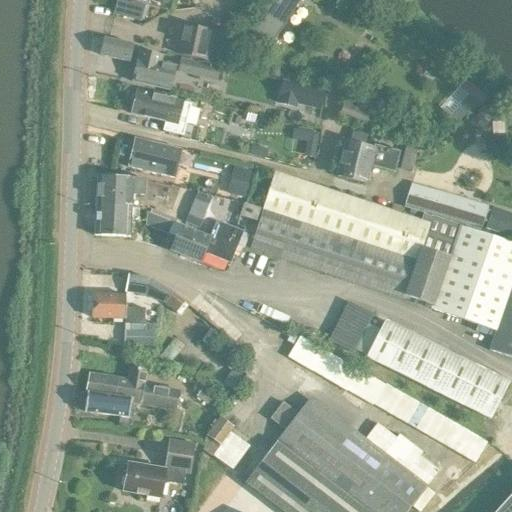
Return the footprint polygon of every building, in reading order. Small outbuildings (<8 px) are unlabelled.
[(113,13),(113,15),(114,15),(140,22),(144,5),(147,6),(163,10),(170,12),(172,0),(116,0),(114,9),(113,13)] [(269,0),(250,29),(272,44),(300,0),(315,0),(269,0)] [(219,27),(232,31),(239,19),(222,15),(219,27)] [(176,53),(206,60),(212,34),(182,27),(176,53)] [(132,45),(104,39),(101,57),(129,63),(132,45)] [(162,56),(141,51),(139,58),(138,58),(132,83),(170,92),(176,67),(160,63),(162,56)] [(197,64),(181,60),(178,72),(194,76),(197,64)] [(469,94),(449,117),(457,124),(467,113),(476,108),(480,104),(491,91),(469,72),(458,84),(460,86),(469,94)] [(168,123),(179,125),(185,103),(174,101),(174,100),(136,90),(130,115),(168,124),(168,123)] [(338,118),(365,128),(372,110),(345,100),(338,118)] [(197,117),(245,130),(252,131),(255,118),(201,104),(197,117)] [(485,156),(507,155),(506,133),(485,134),(485,156)] [(134,139),(127,168),(175,179),(182,151),(134,139)] [(394,172),(399,153),(375,147),(374,149),(345,142),(336,176),(366,184),(371,166),(394,172)] [(244,198),(251,172),(234,168),(227,194),(244,198)] [(511,244),(432,217),(431,218),(423,215),(421,221),(275,173),(250,249),(404,300),(405,296),(432,306),(431,308),(496,332),(489,349),(511,357),(511,244)] [(97,178),(96,207),(132,209),(132,196),(144,197),(145,180),(97,178)] [(404,208),(481,230),(488,206),(411,184),(404,208)] [(243,203),(239,216),(256,222),(260,209),(243,203)] [(131,238),(132,209),(96,207),(95,236),(131,238)] [(191,207),(186,222),(201,228),(206,213),(191,207)] [(511,238),(511,214),(492,208),(485,229),(511,238)] [(200,263),(204,253),(230,263),(242,233),(216,223),(210,239),(181,227),(171,251),(200,263)] [(176,315),(185,304),(172,294),(148,279),(127,275),(125,292),(145,296),(165,305),(176,315)] [(92,318),(124,320),(124,324),(144,326),(145,309),(125,308),(125,297),(93,295),(92,318)] [(348,301),(328,342),(354,356),(375,315),(348,301)] [(491,420),(509,383),(385,322),(367,358),(491,420)] [(125,331),(124,344),(152,347),(154,334),(125,331)] [(85,394),(87,394),(130,401),(130,403),(145,406),(174,412),(179,392),(146,385),(148,371),(129,368),(127,380),(89,373),(85,394)] [(232,370),(223,383),(236,392),(246,379),(232,370)] [(340,396),(359,410),(377,386),(358,372),(340,396)] [(195,397),(207,405),(213,398),(201,389),(195,397)] [(85,412),(120,417),(128,419),(130,403),(130,401),(87,394),(85,412)] [(212,408),(222,415),(227,408),(217,401),(212,408)] [(245,484),(282,511),(407,511),(408,511),(427,487),(350,428),(341,438),(315,418),(314,420),(301,410),(298,414),(283,403),(270,420),(285,431),(245,484)] [(211,457),(212,456),(220,446),(233,428),(220,418),(206,436),(204,451),(211,457)] [(126,475),(121,478),(120,485),(123,490),(123,492),(160,499),(163,485),(165,485),(166,483),(182,486),(184,473),(188,474),(193,445),(171,441),(166,470),(165,470),(128,464),(126,475)] [(511,511),(511,494),(495,511),(511,511)]
